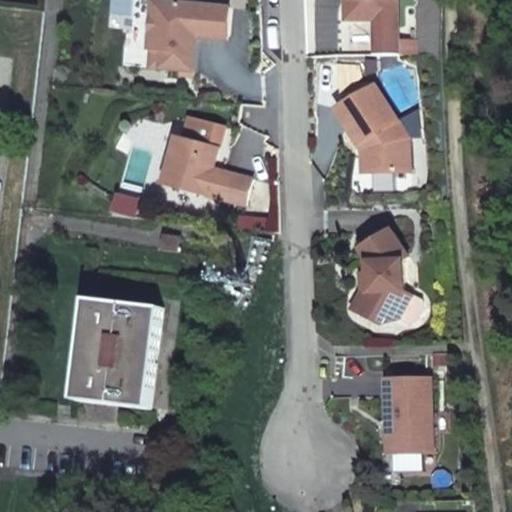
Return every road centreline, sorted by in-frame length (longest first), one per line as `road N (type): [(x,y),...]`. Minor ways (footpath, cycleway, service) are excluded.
road 1 (residential): [(310,460),(294,0)]
road 2 (residential): [(0,436),(137,450)]
